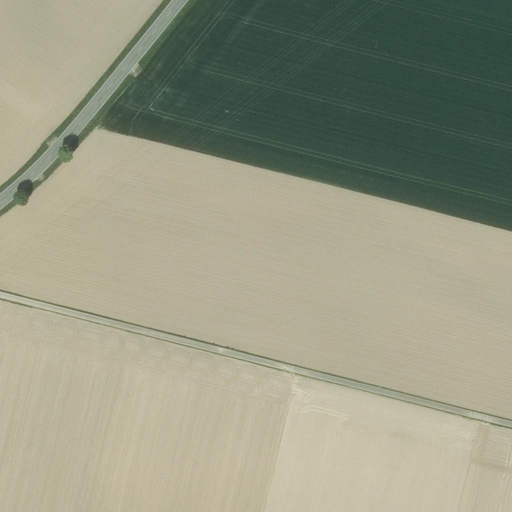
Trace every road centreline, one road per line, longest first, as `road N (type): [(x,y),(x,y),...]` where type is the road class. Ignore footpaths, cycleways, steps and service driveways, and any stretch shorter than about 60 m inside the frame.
road 1 (unclassified): [(511,421),(0,294)]
road 2 (tertiary): [(0,202),(71,136),(181,0)]
